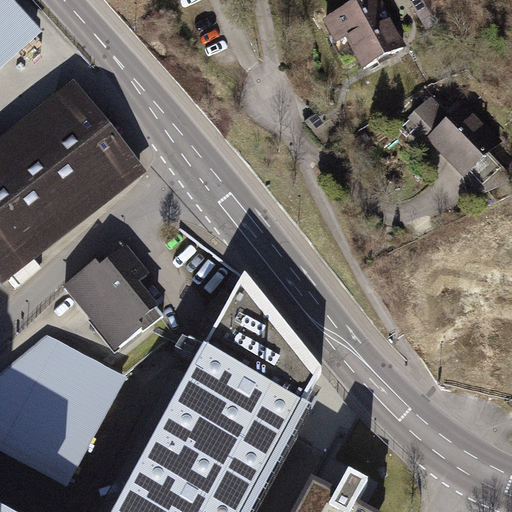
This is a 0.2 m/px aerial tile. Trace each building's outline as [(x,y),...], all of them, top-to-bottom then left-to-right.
[(0,0),(0,70),(41,34),(9,0),(0,0)] [(383,0),(363,0),(328,18),(355,73),(408,46),(383,0)] [(143,170),(77,89),(0,150),(0,275),(4,281),(143,170)] [(449,115),(433,98),(411,119),(427,136),(449,115)] [(468,104),(429,141),(466,180),(505,142),(468,104)] [(124,250),(74,287),(117,345),(160,314),(133,277),(140,271),(124,250)] [(511,268),(447,267),(446,289),(511,289),(511,268)] [(116,511),(296,511),(328,453),(287,430),(320,376),(245,279),(116,511)] [(0,452),(69,488),(129,380),(48,336),(0,376),(0,452)] [(362,511),(337,499),(330,511),(362,511)]
